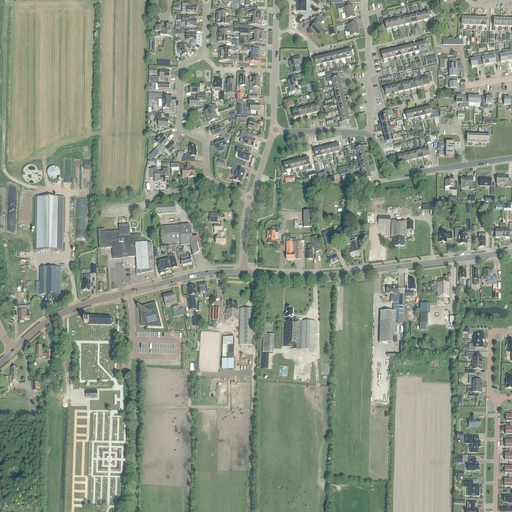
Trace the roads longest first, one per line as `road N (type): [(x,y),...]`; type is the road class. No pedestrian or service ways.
road 1 (tertiary): [(244,272),(338,274),(511,251)]
road 2 (residential): [(511,158),(397,175),(367,134)]
road 3 (residential): [(210,181),(203,141),(179,129),(180,71),(204,55)]
road 4 (residential): [(367,134),(363,0)]
road 5 (track): [(252,379),(249,511)]
road 6 (tertiary): [(13,352),(70,309),(127,291)]
